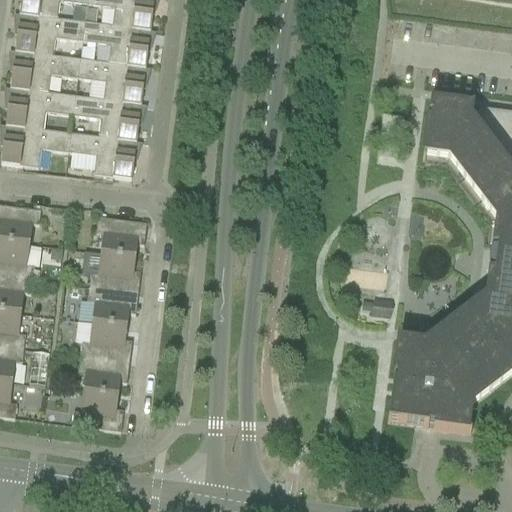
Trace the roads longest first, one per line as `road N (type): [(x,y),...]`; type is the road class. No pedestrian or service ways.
road 1 (tertiary): [(246,499),(249,314),(288,0)]
road 2 (tertiary): [(247,0),(229,113),(212,494)]
road 3 (residential): [(133,421),(159,231),(154,205)]
road 4 (residential): [(154,205),(176,0)]
road 5 (tertiary): [(212,494),(30,474)]
road 6 (residential): [(510,506),(433,493),(437,461),(479,464),(495,480)]
road 7 (residential): [(154,205),(0,185)]
road 8 (tertiary): [(30,474),(180,511)]
